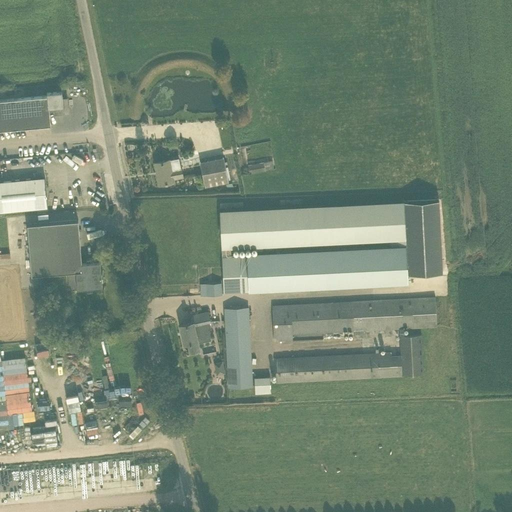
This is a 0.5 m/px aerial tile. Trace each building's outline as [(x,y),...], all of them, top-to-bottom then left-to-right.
[(38,96),(41,126),(50,125),(49,110),(55,109),(55,111),(57,113),(68,112),(66,99),(63,99),(62,91),(47,92),(47,95),(38,96)] [(38,96),(0,99),(0,129),(41,126),(38,96)] [(200,161),(205,186),(229,181),(224,156),(200,161)] [(180,157),(171,159),(171,158),(154,162),(159,185),(175,182),(174,179),(184,177),(182,168),(180,157)] [(272,160),(247,164),(249,173),(266,170),(273,169),(272,160)] [(0,181),(0,211),(48,207),(45,177),(0,181)] [(224,292),(408,282),(408,274),(439,272),(435,199),(220,210),(224,292)] [(28,225),(32,274),(67,271),(69,289),(78,288),(78,289),(102,287),(100,262),(82,264),(78,220),(28,225)] [(222,294),(222,282),(200,283),(200,295),(222,294)] [(391,351),(348,354),(275,358),(276,382),(402,376),(402,374),(423,373),(421,333),(404,334),(404,328),(436,326),(435,297),(272,305),(274,341),(293,340),(293,333),(355,330),(355,334),(364,333),(364,330),(399,328),(401,354),(391,354),(391,351)] [(224,307),(228,388),(253,387),(249,306),(224,307)] [(209,338),(207,326),(211,324),(208,312),(192,315),(193,321),(180,324),(184,344),(188,343),(190,353),(200,350),(198,341),(200,340),(200,339),(206,338),(207,339),(208,339),(209,338)] [(215,361),(216,374),(226,373),(224,360),(215,361)] [(256,392),(272,392),(271,376),(255,376),(256,392)] [(0,398),(0,414),(9,413),(6,397),(0,398)] [(139,424),(129,434),(132,438),(142,428),(139,424)]
